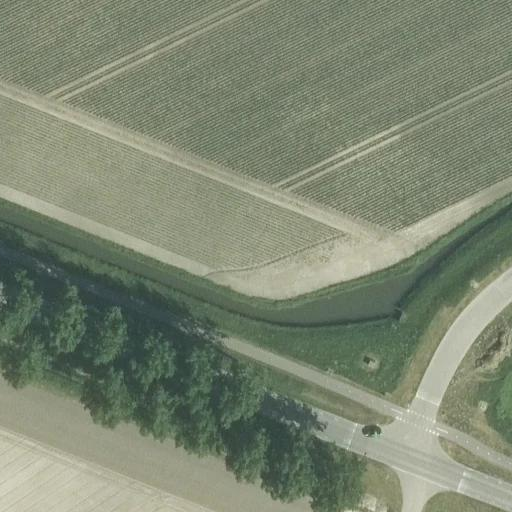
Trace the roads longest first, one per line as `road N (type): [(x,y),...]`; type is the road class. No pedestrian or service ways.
road 1 (secondary): [(414,463),(0,297)]
road 2 (tertiary): [(414,463),(421,424),(454,352),(511,283)]
